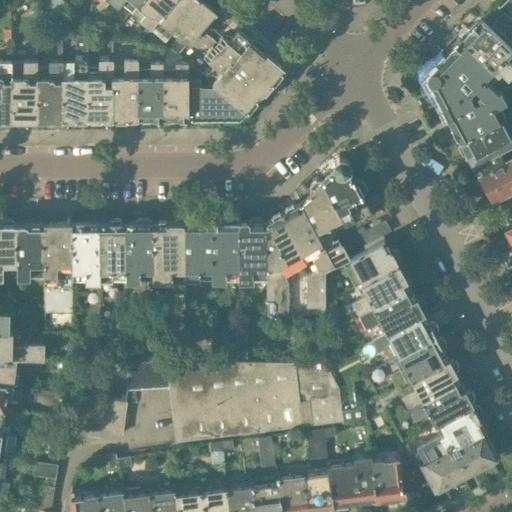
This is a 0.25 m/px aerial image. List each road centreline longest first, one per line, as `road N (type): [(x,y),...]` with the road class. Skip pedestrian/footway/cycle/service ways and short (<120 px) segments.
road 1 (residential): [(0,169),(235,165),(267,156),(353,68)]
road 2 (residential): [(511,367),(353,68)]
